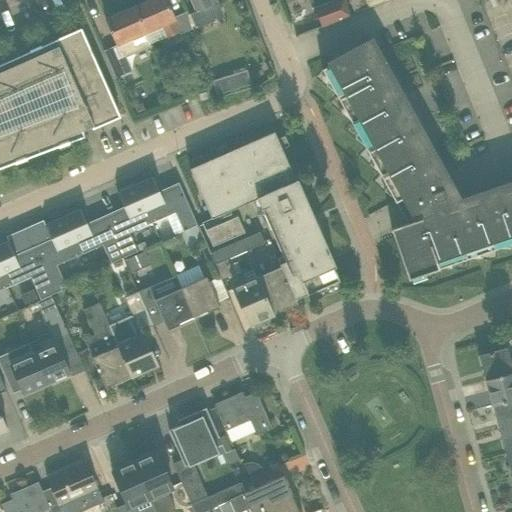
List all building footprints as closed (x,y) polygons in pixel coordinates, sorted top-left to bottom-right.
[(166,0),(149,0),(134,7),(146,32),(161,25),(166,36),(166,37),(166,38),(179,32),(181,31),(174,17),(172,12),(166,0)] [(190,0),(191,2),(195,11),(189,13),(194,25),(195,27),(217,18),(212,5),(209,0),(190,0)] [(364,0),(345,0),(350,16),(368,9),(364,0)] [(313,11),(318,24),(341,16),(336,2),(313,11)] [(134,7),(105,20),(116,45),(118,45),(120,49),(106,55),(113,74),(115,79),(132,72),(125,56),(139,49),(139,48),(150,43),(149,39),(146,32),(134,7)] [(0,102),(2,101),(1,99),(9,95),(10,97),(45,82),(44,80),(52,76),(53,79),(68,72),(93,129),(120,117),(81,28),(40,46),(43,53),(34,57),(31,50),(0,63),(0,70),(1,72),(0,71),(0,102)] [(329,65),(322,69),(329,81),(335,78),(343,92),(336,95),(343,108),(350,104),(358,118),(351,122),(358,134),(364,130),(372,144),(365,148),(372,160),(379,157),(387,170),(380,174),(387,187),(393,183),(401,197),(394,200),(395,202),(401,199),(409,222),(391,229),(394,237),(398,249),(401,258),(408,279),(410,278),(408,271),(423,266),(425,273),(439,269),(436,261),(451,256),(454,263),(467,259),(464,251),(479,246),(482,254),(495,249),(493,242),(508,237),(510,244),(511,243),(511,193),(509,194),(507,189),(499,191),(498,186),(448,203),(439,178),(447,174),(420,126),(410,132),(363,46),(362,44),(328,63),(329,65)] [(212,80),(216,95),(251,84),(247,69),(212,80)] [(0,168),(16,162),(13,155),(23,152),(25,159),(59,146),(57,139),(66,136),(68,142),(84,136),(81,129),(71,104),(55,110),(56,113),(47,116),(46,113),(11,127),(12,129),(4,132),(3,130),(0,130),(0,168)] [(277,258),(280,266),(295,300),(296,300),(296,299),(307,294),(307,295),(339,281),(321,239),(323,238),(317,225),(315,226),(293,176),(274,132),(189,168),(211,218),(257,198),(282,256),(277,258)] [(197,224),(178,182),(177,183),(178,186),(160,193),(152,176),(135,184),(152,223),(175,212),(183,231),(197,224)] [(152,223),(135,184),(117,192),(125,209),(107,217),(106,214),(105,215),(124,257),(137,251),(129,233),(152,223)] [(124,257),(105,215),(104,215),(106,218),(88,226),(80,209),(63,216),(79,255),(102,245),(111,263),(124,257)] [(79,255),(63,216),(45,224),(52,241),(34,249),(33,246),(32,247),(53,293),(61,290),(60,285),(64,283),(56,265),(79,255)] [(205,230),(212,246),(245,232),(238,216),(205,230)] [(197,224),(183,231),(188,242),(202,235),(197,224)] [(258,231),(240,239),(245,250),(264,243),(258,231)] [(245,250),(240,239),(209,252),(212,261),(214,264),(245,250)] [(53,293),(32,247),(33,250),(15,258),(8,240),(0,243),(0,270),(7,287),(30,276),(40,299),(53,293)] [(149,263),(144,251),(124,259),(129,272),(149,263)] [(93,261),(84,265),(87,273),(97,269),(93,261)] [(280,266),(257,276),(273,314),(297,303),(296,300),(295,300),(280,266)] [(206,276),(180,287),(194,318),(219,307),(206,276)] [(273,314),(257,276),(232,287),(249,324),(273,314)] [(194,318),(180,287),(154,299),(167,330),(194,318)] [(123,297),(139,331),(152,325),(137,291),(123,297)] [(38,301),(54,339),(68,333),(54,302),(51,295),(38,301)] [(113,336),(114,336),(98,302),(82,309),(94,334),(83,339),(87,347),(77,352),(89,380),(100,375),(105,387),(131,376),(113,336)] [(127,330),(114,336),(113,336),(131,376),(157,365),(144,334),(132,339),(127,330)] [(70,373),(57,343),(43,349),(39,338),(29,343),(33,353),(33,354),(46,384),(70,373)] [(46,384),(33,354),(33,353),(29,343),(0,355),(0,365),(12,394),(22,390),(23,394),(46,384)] [(478,356),(485,380),(511,372),(511,359),(509,360),(506,349),(507,349),(507,348),(478,356)] [(511,372),(485,380),(492,404),(511,398),(511,372)] [(215,407),(207,411),(218,437),(227,433),(226,430),(250,420),(256,435),(272,428),(256,392),(239,399),(237,394),(214,404),(215,407)] [(511,398),(492,404),(498,428),(511,424),(511,398)] [(234,449),(227,433),(218,437),(207,411),(206,407),(183,417),(185,423),(169,430),(184,466),(188,465),(188,466),(218,453),(216,447),(221,445),(225,453),(234,449)] [(511,424),(498,428),(505,453),(511,450),(511,424)] [(151,498),(150,498),(155,511),(168,511),(175,509),(167,491),(173,488),(156,451),(134,461),(151,498)] [(128,508),(150,498),(151,498),(134,461),(111,471),(128,508)] [(247,464),(247,477),(260,477),(260,464),(247,464)] [(80,511),(104,502),(88,466),(71,473),(69,468),(46,478),(50,487),(59,507),(50,511),(80,511)] [(179,479),(190,504),(207,497),(196,472),(179,479)] [(242,493),(249,511),(258,511),(293,497),(283,475),(242,493)] [(59,507),(50,487),(42,491),(38,482),(15,491),(17,497),(1,504),(4,511),(40,511),(49,508),(50,511),(59,507)] [(212,495),(207,497),(190,504),(193,511),(203,511),(217,506),(212,495)] [(299,511),(293,497),(258,511),(299,511)]
